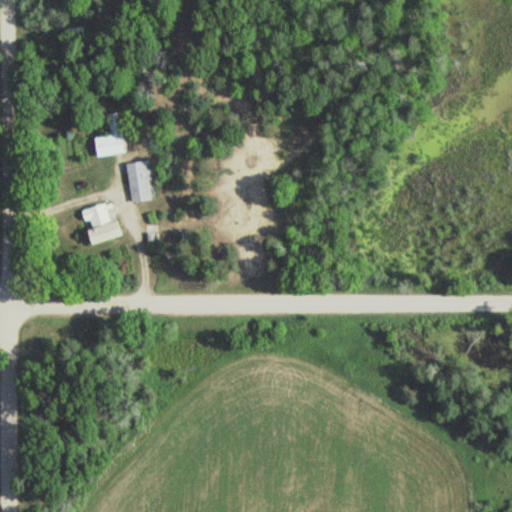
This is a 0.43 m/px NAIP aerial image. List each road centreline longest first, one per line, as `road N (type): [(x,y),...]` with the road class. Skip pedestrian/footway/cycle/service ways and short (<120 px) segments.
road 1 (residential): [(511,324),(0,327)]
road 2 (residential): [(8,511),(7,0)]
